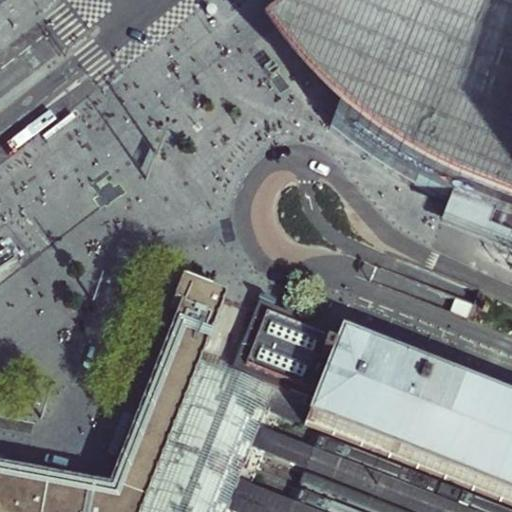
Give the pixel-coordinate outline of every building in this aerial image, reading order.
[(283,82),(329,130),(436,5),(460,0),(317,0),(253,44),(269,66),(271,69),(276,74),(283,82)] [(511,0),(460,0),(436,5),(329,130),(391,174),(447,204),(511,229),(511,0)] [(273,63),(263,70),(269,79),(274,76),(279,72),(273,63)] [(0,511),(226,511),(237,485),(250,452),(258,432),(267,411),(274,392),(311,407),(304,424),(511,507),(511,407),(361,348),(365,339),(355,335),(351,343),(337,338),(335,342),(262,313),(260,316),(257,314),(255,321),(236,313),(220,307),(222,302),(179,285),(170,308),(177,311),(167,338),(161,352),(139,406),(133,422),(124,443),(116,463),(105,492),(59,484),(0,472),(0,511)] [(250,452),(404,511),(461,511),(258,432),(250,452)] [(226,511),(306,511),(237,485),(226,511)]
